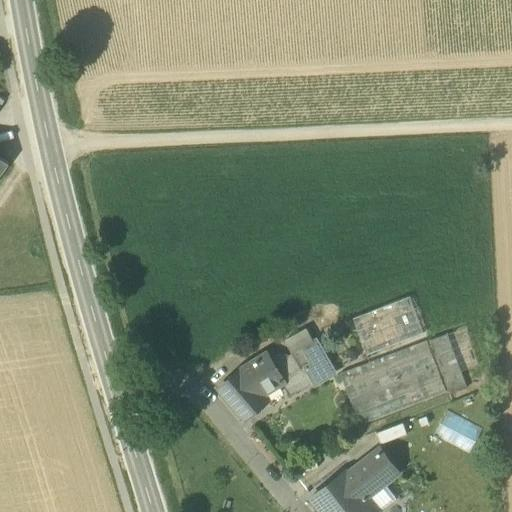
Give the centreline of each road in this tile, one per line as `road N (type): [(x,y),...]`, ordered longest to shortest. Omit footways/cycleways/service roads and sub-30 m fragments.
road 1 (track): [(511,122),(48,143)]
road 2 (tertiary): [(120,406),(48,143),(22,0)]
road 3 (residential): [(120,406),(161,389),(203,398),(298,511)]
